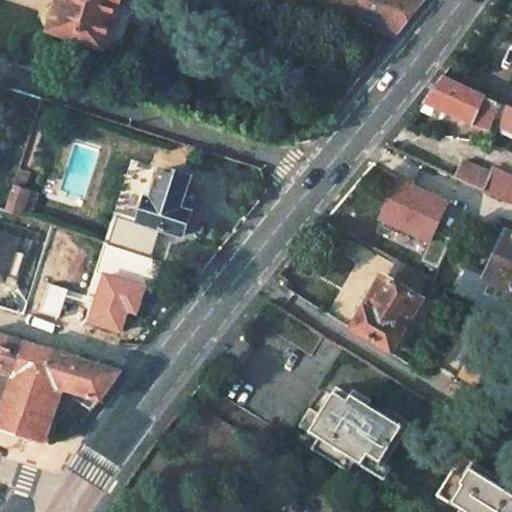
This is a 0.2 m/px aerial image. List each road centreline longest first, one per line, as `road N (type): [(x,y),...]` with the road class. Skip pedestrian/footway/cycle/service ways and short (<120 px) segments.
road 1 (primary): [(72,498),(314,181)]
road 2 (residential): [(0,69),(289,162),(314,181)]
road 3 (primary): [(314,181),(462,0)]
